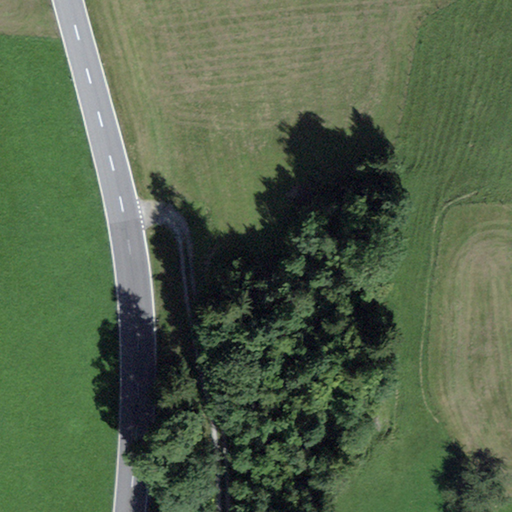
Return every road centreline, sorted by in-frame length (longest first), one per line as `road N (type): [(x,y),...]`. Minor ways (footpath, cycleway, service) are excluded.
road 1 (secondary): [(68,0),(133,279),(137,391),(128,511)]
road 2 (track): [(224,511),(179,232),(163,215),(124,219)]
